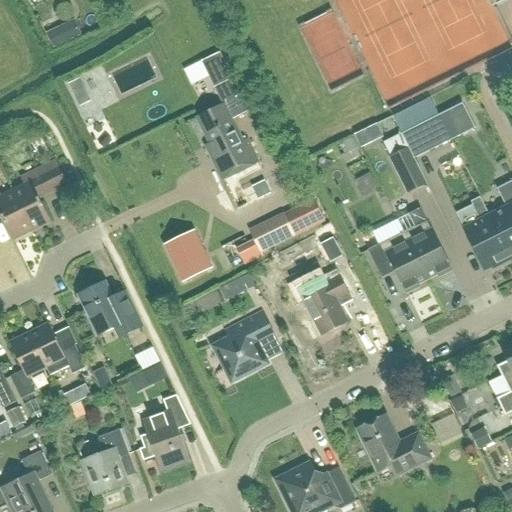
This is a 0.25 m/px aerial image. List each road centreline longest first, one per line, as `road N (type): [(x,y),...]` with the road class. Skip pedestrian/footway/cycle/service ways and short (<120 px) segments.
road 1 (residential): [(221,481),(261,429),(511,305)]
road 2 (residential): [(0,305),(45,283),(54,258),(103,234)]
